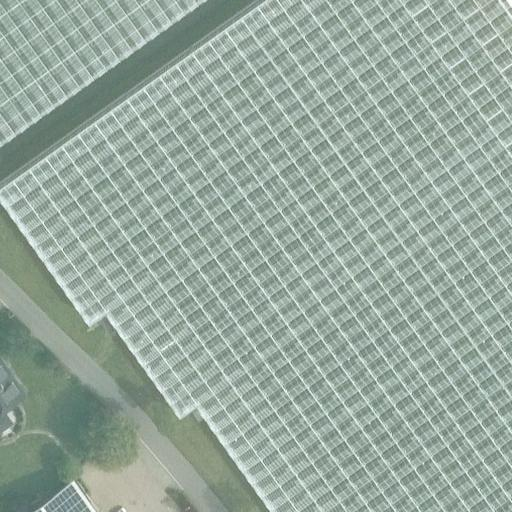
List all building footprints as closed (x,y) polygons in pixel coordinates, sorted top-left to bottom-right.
[(511,511),(511,0),(256,0),(0,183),(0,189),(91,317),(108,305),(182,410),(198,398),(279,511),(511,511)] [(0,0),(0,140),(197,0),(0,0)] [(106,313),(99,318),(109,332),(116,327),(106,313)] [(0,428),(10,421),(0,408),(23,391),(6,368),(1,371),(0,369),(0,428)] [(99,511),(73,474),(20,511),(99,511)]
